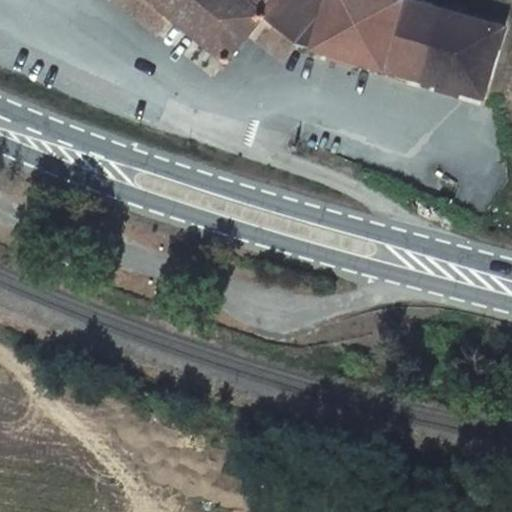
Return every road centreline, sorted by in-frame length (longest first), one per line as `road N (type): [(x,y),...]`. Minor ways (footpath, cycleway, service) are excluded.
road 1 (primary): [(511,269),(272,201),(0,105)]
road 2 (primary): [(0,141),(234,228),(511,304)]
